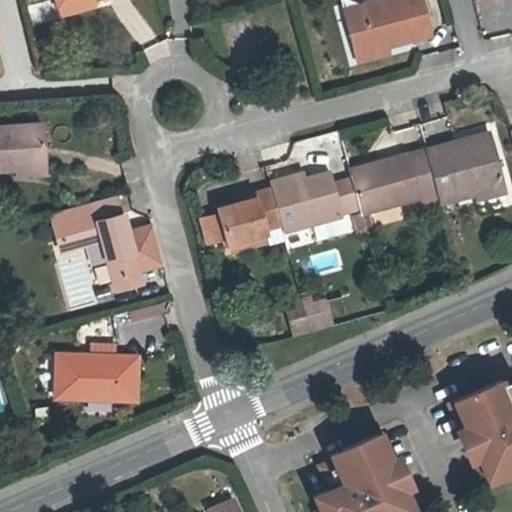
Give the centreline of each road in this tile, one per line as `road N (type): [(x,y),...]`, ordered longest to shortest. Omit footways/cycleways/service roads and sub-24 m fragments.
road 1 (tertiary): [(229,415),(511,293)]
road 2 (residential): [(229,415),(154,162)]
road 3 (residential): [(227,142),(476,73)]
road 4 (tertiary): [(7,511),(229,415)]
road 5 (residential): [(227,142),(211,85),(186,67),(158,70),(137,100),(154,162)]
